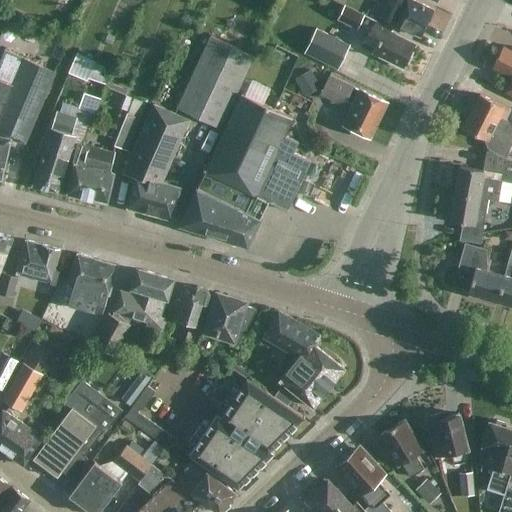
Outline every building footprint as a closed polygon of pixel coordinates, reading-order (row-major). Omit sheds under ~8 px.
[(419,35),(432,9),(414,0),(388,0),(381,16),(393,22),(393,24),(407,31),(408,29),(419,35)] [(357,29),(364,14),(344,4),(336,19),(357,29)] [(403,67),(415,44),(391,32),(392,29),(374,20),(364,41),(375,46),(373,52),(403,67)] [(338,69),(350,45),(316,28),(304,52),(338,69)] [(209,34),(175,107),(221,128),(255,55),(209,34)] [(511,49),(503,45),(493,67),(511,76),(503,92),(511,95),(511,49)] [(25,141),(55,70),(4,49),(0,60),(0,177),(1,178),(11,138),(25,141)] [(104,82),(109,67),(94,62),(89,77),(104,82)] [(310,69),(295,79),(305,94),(320,85),(310,69)] [(343,105),(353,85),(329,73),(319,94),(343,105)] [(359,88),(342,123),(369,136),(386,102),(359,88)] [(310,160),(292,152),(298,141),(284,134),(292,117),(241,92),(181,220),(181,222),(183,224),(247,244),(268,201),(286,209),(310,160)] [(487,140),(489,146),(503,153),(511,136),(511,131),(510,127),(507,122),(504,121),(510,109),(480,94),(463,128),(487,140)] [(140,117),(146,103),(133,97),(127,112),(126,111),(113,144),(127,150),(140,117)] [(57,190),(74,139),(81,141),(94,111),(63,101),(60,112),(57,111),(52,128),(51,128),(33,184),(57,190)] [(127,205),(171,217),(180,185),(161,180),(189,118),(153,103),(123,171),(136,174),(127,205)] [(107,201),(113,172),(109,171),(114,151),(88,145),(89,144),(76,142),(71,163),(74,163),(68,192),(107,201)] [(511,181),(511,159),(506,156),(486,153),(484,164),(483,169),(460,165),(455,192),(478,196),(487,198),(487,197),(498,199),(501,179),(511,181)] [(478,196),(455,192),(450,219),(462,222),(459,239),(480,243),(483,225),(482,224),(486,204),(487,198),(478,196)] [(0,268),(13,236),(0,232),(0,268)] [(63,249),(26,239),(17,272),(59,284),(62,272),(57,271),(63,249)] [(504,275),(486,270),(485,248),(464,242),(457,266),(474,271),(468,292),(497,300),(504,275)] [(511,248),(504,275),(497,300),(511,304),(511,248)] [(117,264),(77,252),(69,281),(74,283),(69,302),(103,312),(117,264)] [(165,298),(171,278),(157,274),(158,274),(144,269),(141,269),(139,270),(137,271),(136,273),(132,288),(131,287),(130,290),(119,287),(112,310),(113,310),(112,313),(107,310),(91,342),(114,355),(131,323),(129,322),(130,316),(145,320),(143,327),(160,332),(160,330),(162,330),(166,316),(161,314),(166,298),(165,298)] [(0,281),(0,293),(12,297),(18,276),(3,272),(0,281)] [(193,287),(184,284),(177,305),(174,304),(170,316),(190,323),(184,343),(194,346),(200,326),(198,325),(209,292),(207,289),(196,285),(193,287)] [(237,345),(255,310),(255,309),(255,308),(254,307),(243,304),(244,300),(217,292),(200,348),(211,351),(216,336),(230,340),(230,343),(237,345)] [(278,310),(264,336),(298,356),(281,377),(315,404),(343,368),(314,344),(320,334),(278,310)] [(0,328),(15,336),(20,327),(5,319),(0,328)] [(169,336),(172,325),(165,322),(159,340),(173,346),(176,338),(169,336)] [(41,372),(52,351),(35,341),(23,362),(22,361),(1,398),(22,410),(43,373),(41,372)] [(0,367),(0,387),(3,390),(14,370),(3,363),(0,367)] [(87,379),(94,370),(86,365),(80,374),(87,379)] [(130,404),(149,377),(141,372),(122,398),(130,404)] [(189,453),(238,486),(257,468),(274,451),(270,448),(304,416),(246,377),(220,415),(216,412),(189,453)] [(70,407),(32,457),(56,476),(62,468),(69,473),(83,456),(102,429),(106,432),(110,426),(108,425),(120,409),(102,395),(80,378),(63,401),(70,407)] [(125,415),(170,446),(175,438),(137,411),(140,407),(142,409),(155,390),(146,385),(125,415)] [(0,413),(0,448),(23,464),(42,436),(3,409),(0,413)] [(469,459),(458,412),(442,416),(441,412),(427,415),(437,456),(450,452),(453,463),(469,459)] [(422,449),(404,419),(378,434),(397,465),(401,462),(409,476),(423,467),(414,454),(422,449)] [(511,429),(507,428),(505,422),(496,419),(492,423),(490,422),(481,451),(485,452),(482,463),(493,466),(486,488),(504,494),(511,472),(511,471),(511,429)] [(149,462),(138,453),(126,444),(113,460),(100,465),(93,460),(68,494),(91,511),(97,511),(121,481),(128,471),(139,479),(149,462)] [(391,511),(381,500),(392,491),(379,477),(386,472),(361,444),(343,459),(348,465),(341,471),(370,504),(364,509),(366,511),(391,511)] [(198,480),(190,491),(202,500),(217,511),(221,511),(236,492),(206,469),(205,470),(191,460),(184,469),(198,480)] [(139,479),(136,482),(152,495),(170,477),(151,463),(150,462),(149,462),(139,479)] [(458,473),(460,495),(474,494),(473,472),(458,473)] [(0,495),(9,483),(0,476),(0,495)] [(189,511),(202,500),(190,491),(170,477),(152,495),(138,509),(142,511),(189,511)] [(414,489),(429,503),(440,492),(426,477),(414,489)] [(311,494),(307,497),(319,511),(366,511),(356,500),(350,505),(327,479),(320,486),(316,484),(310,490),(311,494)] [(511,511),(511,510),(511,486),(507,485),(498,511),(511,511)] [(19,511),(29,499),(12,486),(0,501),(0,511),(19,511)]
